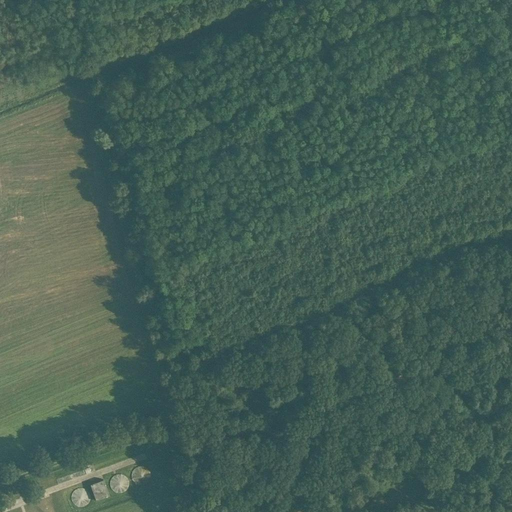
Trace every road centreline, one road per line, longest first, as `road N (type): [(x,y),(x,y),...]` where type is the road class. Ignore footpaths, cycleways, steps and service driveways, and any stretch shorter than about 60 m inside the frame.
road 1 (track): [(0,488),(135,437),(209,435),(511,337)]
road 2 (track): [(511,501),(422,367)]
